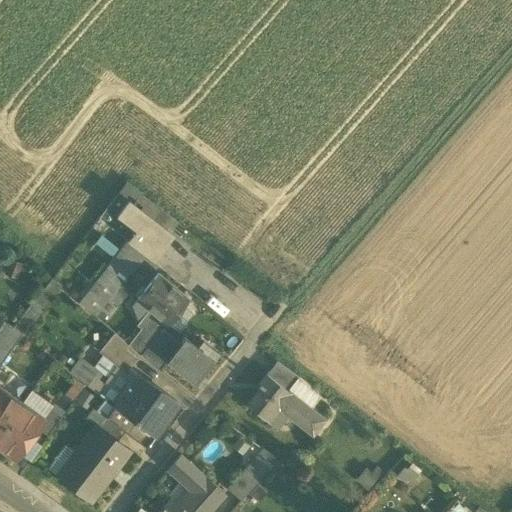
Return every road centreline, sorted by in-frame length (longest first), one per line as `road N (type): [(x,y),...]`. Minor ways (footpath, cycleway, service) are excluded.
road 1 (track): [(511,50),(281,308)]
road 2 (residential): [(281,308),(112,511)]
